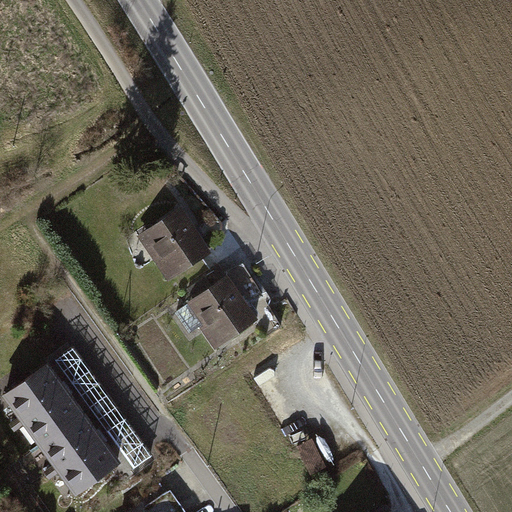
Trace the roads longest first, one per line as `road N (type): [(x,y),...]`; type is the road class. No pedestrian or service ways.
road 1 (primary): [(138,0),(451,511)]
road 2 (track): [(71,0),(156,136),(246,224),(278,224)]
road 3 (residential): [(230,511),(66,299)]
